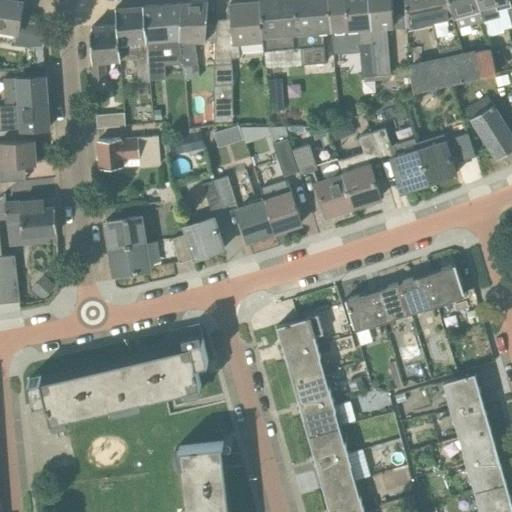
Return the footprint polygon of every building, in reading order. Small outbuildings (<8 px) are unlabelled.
[(12,0),(0,0),(0,31),(16,34),(14,45),(28,47),(43,45),(41,23),(31,24),(19,23),(21,7),(24,8),(24,2),(12,0)] [(183,72),(184,79),(199,77),(199,64),(197,64),(194,41),(205,42),(216,42),(217,24),(207,24),(208,0),(183,2),(180,38),(183,73),(183,72)] [(239,57),(238,42),(263,41),(263,35),(259,0),(230,3),(231,19),(217,20),(217,24),(216,42),(214,85),(233,83),(231,58),(239,57)] [(259,0),(263,35),(323,31),(332,30),(329,0),(259,0)] [(361,76),(375,75),(369,0),(329,0),(332,30),(358,28),(361,76)] [(386,26),(394,25),(391,0),(369,0),(375,75),(390,74),(386,26)] [(460,46),(456,28),(448,0),(405,0),(406,30),(432,25),(439,51),(460,46)] [(456,28),(483,21),(477,0),(448,0),(456,28)] [(507,7),(510,6),(508,0),(477,0),(483,21),(500,17),(498,10),(507,7)] [(165,74),(183,73),(180,38),(183,2),(143,5),(146,40),(147,41),(149,62),(164,61),(164,70),(165,74)] [(138,82),(150,82),(149,62),(147,41),(146,40),(143,5),(116,7),(117,24),(119,42),(120,43),(121,53),(135,52),(138,82)] [(120,53),(121,53),(120,43),(119,42),(117,24),(92,26),(90,32),(94,90),(106,89),(105,61),(120,61),(120,53)] [(262,64),(325,61),(325,42),(261,45),(262,64)] [(441,62),(476,54),(475,51),(475,49),(461,52),(460,46),(439,51),(440,56),(441,62)] [(476,54),(481,76),(496,73),(491,49),(475,51),(476,54)] [(414,91),(481,76),(476,54),(441,62),(440,56),(409,63),(414,91)] [(4,105),(47,102),(45,76),(2,79),(4,105)] [(466,107),(472,117),(497,159),(511,149),(511,133),(494,104),(493,105),(487,95),(466,107)] [(0,130),(19,129),(19,130),(49,128),(47,102),(4,105),(0,105),(0,130)] [(154,110),(155,121),(162,120),(161,110),(154,110)] [(97,128),(125,126),(124,113),(96,115),(97,128)] [(228,128),(233,142),(243,138),(238,125),(228,128)] [(288,138),(283,126),(267,125),(270,134),(273,143),(288,138)] [(390,154),(402,191),(429,183),(418,148),(415,139),(414,136),(391,144),(385,128),(371,132),(379,156),(379,158),(390,154)] [(415,139),(418,148),(429,183),(456,174),(442,131),(415,139)] [(338,160),(341,172),(352,207),(381,198),(368,159),(379,156),(371,132),(359,136),(364,152),(338,160)] [(101,168),(124,166),(124,159),(139,158),(139,165),(160,164),(158,135),(98,140),(101,168)] [(184,135),(173,137),(177,154),(187,151),(184,135)] [(177,154),(173,137),(163,140),(167,156),(177,154)] [(291,148),(288,138),(273,143),(284,176),(299,172),(291,148)] [(0,181),(2,181),(1,167),(36,165),(34,139),(0,141),(0,181)] [(309,143),(291,149),(299,171),(300,175),(314,171),(318,170),(316,165),(309,143)] [(352,207),(341,172),(315,180),(326,215),(352,207)] [(215,179),(224,208),(237,204),(227,175),(215,179)] [(211,211),(224,208),(215,179),(202,183),(211,211)] [(287,180),(261,189),(263,198),(274,232),(301,223),(287,180)] [(158,188),(162,203),(176,199),(172,185),(158,188)] [(248,241),(274,232),(263,198),(237,207),(248,241)] [(22,235),(57,232),(55,206),(44,207),(43,200),(5,203),(6,221),(8,236),(22,235)] [(185,233),(193,258),(224,248),(213,215),(182,225),(185,233)] [(110,248),(145,241),(141,216),(106,221),(110,248)] [(180,263),(193,258),(185,233),(172,238),(180,263)] [(145,241),(110,248),(114,275),(149,269),(145,241)] [(0,302),(20,300),(15,255),(0,256),(0,302)] [(427,274),(437,304),(464,295),(463,292),(464,292),(455,264),(454,264),(454,265),(427,274)] [(410,312),(437,304),(427,274),(401,282),(410,312)] [(56,286),(45,275),(33,288),(44,298),(56,286)] [(383,321),(410,312),(401,282),(374,291),(383,321)] [(355,330),(383,321),(374,291),(347,299),(346,298),(345,299),(355,330)] [(478,319),(473,308),(465,311),(469,323),(478,319)] [(286,353),(316,345),(308,317),(305,318),(305,317),(277,325),(277,327),(278,326),(286,353)] [(189,336),(190,342),(190,344),(41,379),(41,377),(28,380),(33,404),(46,401),(50,421),(52,420),(51,419),(52,419),(59,417),(199,384),(199,386),(200,385),(196,365),(208,362),(203,339),(202,339),(199,329),(191,331),(191,330),(189,336)] [(294,381),(324,372),(316,345),(286,353),(294,381)] [(402,386),(395,360),(388,362),(395,388),(402,386)] [(301,408),(332,399),(324,372),(294,381),(301,408)] [(451,409),(482,401),(474,374),(475,373),(475,372),(446,380),(446,381),(443,381),(451,409)] [(365,388),(362,376),(348,380),(351,392),(365,388)] [(406,401),(404,393),(395,396),(397,404),(406,401)] [(309,435),(339,426),(332,399),(301,408),(309,435)] [(459,436),(489,428),(482,401),(451,409),(459,436)] [(317,462),(347,453),(339,426),(309,435),(317,462)] [(467,464),(497,455),(489,428),(459,436),(467,464)] [(229,511),(223,455),(222,444),(223,444),(223,442),(180,447),(186,511),(229,511)] [(325,489),(355,481),(347,453),(317,462),(325,489)] [(474,491),(505,482),(497,455),(467,464),(474,491)] [(331,511),(347,511),(362,508),(355,481),(325,489),(331,511)] [(480,511),(501,511),(511,509),(511,507),(505,482),(474,491),(480,511)]
